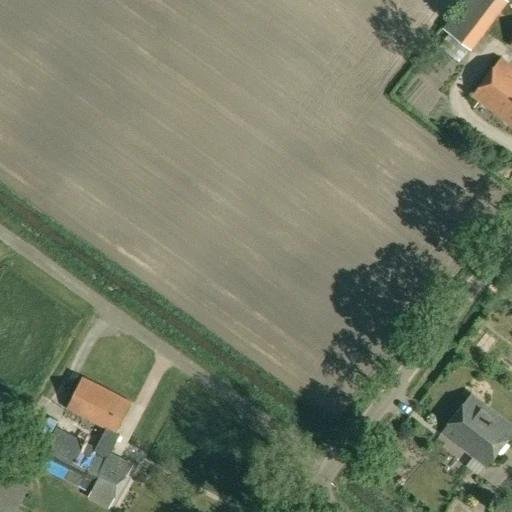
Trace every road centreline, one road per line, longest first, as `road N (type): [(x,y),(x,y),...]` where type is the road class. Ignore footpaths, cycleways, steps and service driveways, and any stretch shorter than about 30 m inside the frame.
road 1 (unclassified): [(331,488),(309,462),(0,238)]
road 2 (unclassified): [(331,488),(511,271)]
